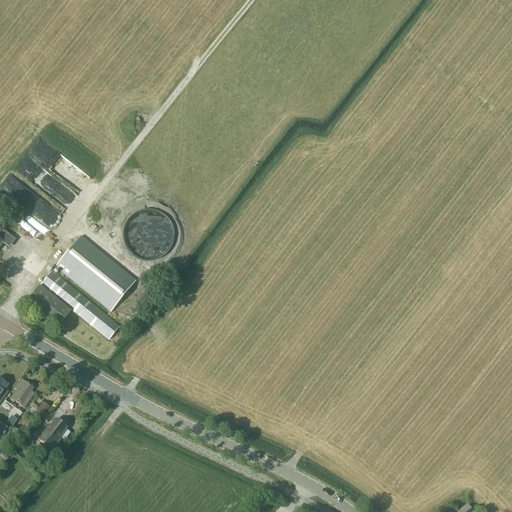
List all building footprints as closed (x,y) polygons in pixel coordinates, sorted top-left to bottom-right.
[(9,240),(10,238),(0,229),(0,247),(3,244),(5,245),(9,240)] [(55,268),(110,313),(135,282),(80,237),(55,268)] [(40,285),(41,286),(27,303),(57,328),(71,311),(109,341),(119,328),(51,272),(40,285)] [(11,399),(24,409),(34,394),(31,392),(34,389),(22,380),(15,390),(16,391),(11,399)] [(49,407),(43,403),(33,416),(39,420),(49,407)] [(68,429),(55,420),(47,431),(45,429),(37,440),(53,451),(62,439),(61,438),(68,429)] [(9,429),(0,422),(0,438),(2,440),(9,429)] [(12,451),(23,460),(29,454),(19,445),(12,451)] [(0,464),(2,466),(8,459),(2,454),(0,456),(0,464)]
